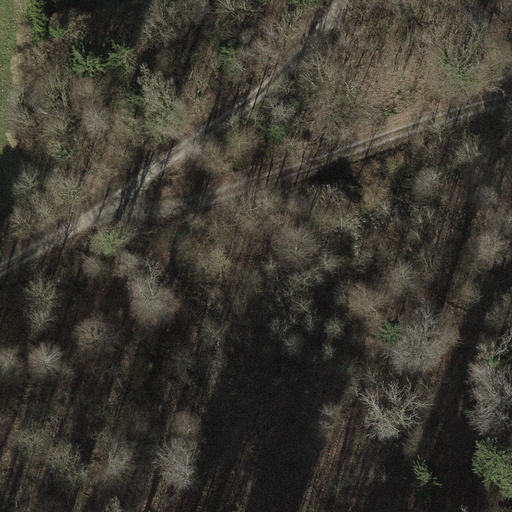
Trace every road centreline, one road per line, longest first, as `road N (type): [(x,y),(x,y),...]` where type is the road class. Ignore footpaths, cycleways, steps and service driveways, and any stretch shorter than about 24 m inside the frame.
road 1 (track): [(0,270),(238,109),(301,56),(341,0)]
road 2 (track): [(511,99),(144,212),(104,206)]
